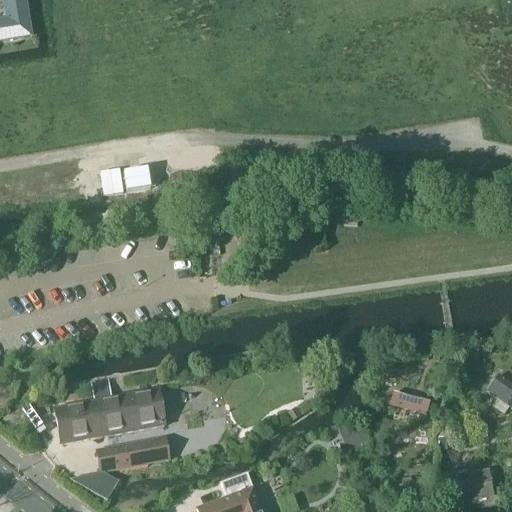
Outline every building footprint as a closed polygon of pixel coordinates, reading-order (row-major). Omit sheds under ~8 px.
[(4,0),(8,21),(0,22),(0,42),(31,37),(24,0),(4,0)] [(511,383),(491,369),(475,392),(511,417),(511,415),(511,383)] [(111,401),(108,382),(91,385),(94,405),(56,411),(61,445),(164,428),(158,393),(111,401)] [(394,386),(375,416),(400,431),(418,401),(394,386)] [(291,424),(303,416),(297,408),(285,416),(291,424)] [(353,456),(363,452),(360,445),(368,442),(361,424),(347,430),(343,431),(353,456)] [(100,475),(170,463),(166,439),(96,452),(100,475)] [(490,474),(451,480),(455,504),(475,501),(494,499),(494,498),(490,474)] [(259,511),(246,476),(220,486),(226,501),(196,511),(259,511)]
